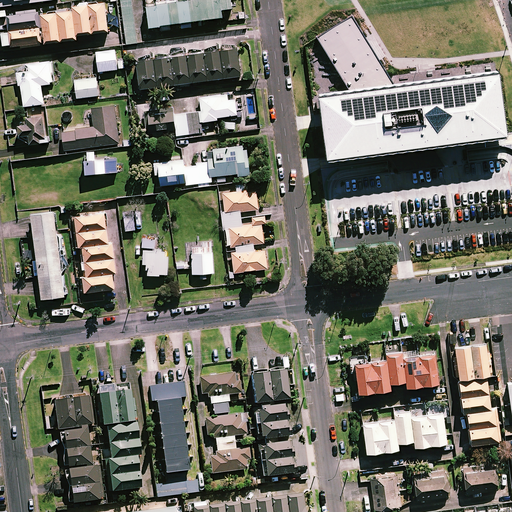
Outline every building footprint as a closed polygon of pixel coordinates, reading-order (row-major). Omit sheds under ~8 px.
[(136,43),(130,0),(120,0),(126,44),(136,43)] [(202,23),(213,22),(210,0),(199,2),(202,23)] [(213,22),(223,20),(222,13),(220,0),(213,0),(210,0),(213,22)] [(220,0),(222,13),(232,11),(230,0),(220,0)] [(192,24),(202,23),(199,2),(189,3),(192,24)] [(181,26),(192,24),(189,3),(179,4),(181,26)] [(171,27),(181,26),(179,4),(168,6),(171,27)] [(93,37),(109,35),(105,5),(90,7),(93,37)] [(161,29),(171,27),(168,6),(158,7),(158,8),(161,29)] [(77,39),(93,37),(90,7),(74,9),(74,13),(77,39)] [(150,31),(161,30),(161,29),(158,8),(148,10),(150,31)] [(74,13),(57,15),(61,45),(78,43),(77,39),(74,13)] [(8,18),(10,34),(41,30),(40,18),(39,14),(8,18)] [(57,15),(40,18),(41,30),(43,45),(43,47),(61,45),(57,15)] [(507,133),(499,73),(497,73),(396,86),(390,77),(380,61),(367,38),(353,16),(317,38),(352,92),(320,96),(323,121),(328,158),(388,150),(390,155),(400,172),(445,166),(435,149),(433,145),(507,135),(507,133)] [(43,45),(41,30),(10,34),(12,49),(43,45)] [(100,74),(119,71),(116,51),(97,54),(100,74)] [(225,81),(242,79),(239,51),(222,53),(225,81)] [(208,83),(225,81),(222,53),(205,56),(208,83)] [(191,85),(208,83),(205,56),(188,58),(191,85)] [(175,87),(191,85),(188,58),(171,60),(175,87)] [(158,89),(175,87),(171,60),(154,62),(158,89)] [(141,91),(158,89),(154,62),(137,64),(141,91)] [(22,88),(25,108),(45,105),(43,87),(52,86),(52,84),(54,84),(51,63),(29,66),(30,73),(18,75),(20,88),(22,88)] [(78,101),(100,97),(98,79),(76,82),(78,101)] [(218,120),(239,117),(237,101),(223,103),(222,97),(200,100),(202,113),(203,124),(219,122),(218,120)] [(77,130),(77,132),(79,150),(121,145),(117,107),(92,110),(95,128),(77,130)] [(148,136),(177,132),(175,117),(174,109),(145,113),(148,136)] [(188,115),(191,136),(204,134),(203,124),(202,113),(188,115)] [(191,136),(188,115),(175,117),(177,132),(178,138),(191,136)] [(47,140),(44,118),(28,120),(28,127),(19,129),(19,131),(21,139),(30,138),(31,147),(42,145),(41,141),(47,140)] [(79,150),(77,132),(63,134),(64,146),(65,152),(79,150)] [(211,163),(213,178),(239,175),(239,179),(252,177),(248,151),(244,152),(244,147),(214,151),(215,159),(210,160),(211,163)] [(85,163),(86,177),(119,174),(118,160),(85,163)] [(162,188),(187,184),(185,168),(184,161),(154,164),(156,177),(160,176),(162,188)] [(198,166),(201,185),(213,183),(213,178),(211,163),(198,165),(198,166)] [(198,166),(185,168),(187,184),(188,187),(201,185),(198,166)] [(227,215),(260,211),(257,192),(248,194),(248,191),(224,194),(227,215)] [(134,210),(123,211),(125,231),(136,230),(134,210)] [(61,256),(55,214),(32,217),(38,259),(61,256)] [(76,219),(78,235),(108,231),(106,215),(76,219)] [(267,217),(253,219),(254,227),(268,225),(267,217)] [(229,228),(232,249),(266,245),(263,226),(253,227),(253,225),(229,228)] [(84,250),(110,246),(108,231),(78,235),(80,250),(84,250)] [(86,264),(116,260),(114,246),(110,246),(84,250),(86,264)] [(215,275),(214,248),(194,249),(194,255),(192,255),(193,276),(215,275)] [(235,275),(269,270),(267,252),(257,253),(257,251),(232,254),(235,275)] [(169,277),(170,258),(167,258),(167,253),(145,252),(144,266),(147,266),(147,272),(149,272),(149,277),(161,278),(161,276),(169,277)] [(66,299),(61,256),(38,259),(43,302),(66,299)] [(86,264),(88,279),(114,276),(118,275),(116,260),(86,264)] [(86,295),(116,291),(114,276),(88,279),(84,280),(86,295)] [(487,380),(491,379),(487,346),(471,348),(476,381),(487,380)] [(460,383),(476,381),(471,348),(456,350),(460,383)] [(403,354),(387,356),(387,362),(391,386),(407,384),(403,359),(403,354)] [(436,355),(420,357),(424,388),(440,386),(436,355)] [(420,357),(403,359),(407,384),(408,390),(424,388),(420,357)] [(387,362),(371,364),(376,395),(392,392),(391,386),(387,362)] [(371,364),(355,366),(359,397),(376,395),(371,364)] [(286,373),(269,376),(273,405),(290,403),(286,373)] [(209,399),(210,399),(230,396),(243,395),(241,383),(237,383),(236,374),(200,379),(203,396),(208,395),(209,399)] [(256,407),(273,405),(269,376),(252,378),(256,407)] [(489,396),(487,380),(476,381),(460,383),(459,383),(461,399),(489,396)] [(181,399),(188,399),(185,382),(179,383),(181,399)] [(180,400),(181,399),(179,383),(172,384),(174,400),(180,400)] [(167,401),(174,400),(172,384),(165,385),(167,401)] [(160,402),(167,401),(165,385),(158,386),(160,402)] [(157,403),(160,402),(158,386),(151,387),(153,403),(157,403)] [(108,429),(119,427),(115,395),(114,387),(99,389),(103,429),(108,429)] [(115,395),(119,427),(135,425),(131,393),(115,395)] [(231,403),(230,396),(210,399),(211,406),(231,403)] [(491,412),(489,396),(461,399),(464,416),(468,415),(491,412)] [(72,401),(76,430),(92,428),(89,400),(72,401)] [(157,403),(158,414),(182,412),(180,400),(174,400),(167,401),(160,402),(157,403)] [(76,430),(72,401),(55,403),(58,432),(76,430)] [(258,411),(260,427),(289,423),(286,407),(258,411)] [(498,428),(495,411),(491,412),(468,415),(470,431),(498,428)] [(158,414),(160,426),(183,423),(182,412),(158,414)] [(216,440),(235,438),(248,436),(247,424),(242,424),(241,415),(206,420),(208,437),(214,436),(214,440),(216,440)] [(411,415),(395,417),(396,423),(399,447),(415,445),(412,420),(411,415)] [(444,416),(428,418),(432,449),(448,447),(444,416)] [(428,418),(412,420),(415,445),(416,451),(432,449),(428,418)] [(160,426),(161,438),(185,435),(183,423),(160,426)] [(262,443),(291,439),(289,423),(260,427),(262,443)] [(396,423),(380,425),(384,456),(400,453),(399,447),(396,423)] [(110,446),(139,443),(136,425),(135,425),(119,427),(108,429),(110,446)] [(380,425),(364,427),(368,458),(384,456),(380,425)] [(500,444),(498,428),(470,431),(472,447),(500,444)] [(66,452),(91,450),(89,432),(64,434),(66,452)] [(161,438),(163,450),(186,447),(185,435),(161,438)] [(235,438),(216,440),(217,446),(236,443),(235,438)] [(110,446),(112,462),(138,459),(140,459),(139,443),(110,446)] [(217,446),(218,453),(237,450),(236,443),(217,446)] [(263,448),(265,464),(294,460),(291,444),(263,448)] [(163,450),(165,462),(188,459),(186,447),(163,450)] [(237,450),(218,453),(216,453),(217,457),(211,458),(213,475),(249,470),(247,461),(251,461),(250,449),(237,450)] [(66,452),(68,470),(93,467),(91,450),(66,452)] [(109,463),(110,478),(140,475),(138,459),(112,462),(109,463)] [(165,462),(166,474),(189,471),(188,459),(165,462)] [(267,480),(296,476),(294,460),(265,464),(267,480)] [(497,489),(494,468),(476,470),(476,465),(462,467),(465,493),(497,489)] [(71,489),(100,485),(98,469),(69,472),(71,489)] [(447,496),(444,470),(412,474),(416,500),(447,496)] [(400,506),(396,474),(370,477),(374,509),(400,506)] [(112,494),(141,491),(140,475),(110,478),(112,494)] [(186,481),(185,476),(165,479),(166,483),(155,484),(157,497),(198,492),(196,479),(186,481)] [(71,489),(73,506),(102,503),(100,485),(71,489)] [(285,499),(287,511),(304,511),(303,497),(285,499)] [(271,511),(287,511),(285,499),(270,501),(271,511)] [(255,511),(271,511),(270,501),(254,503),(255,511)] [(239,511),(255,511),(254,503),(239,505),(239,511)]
